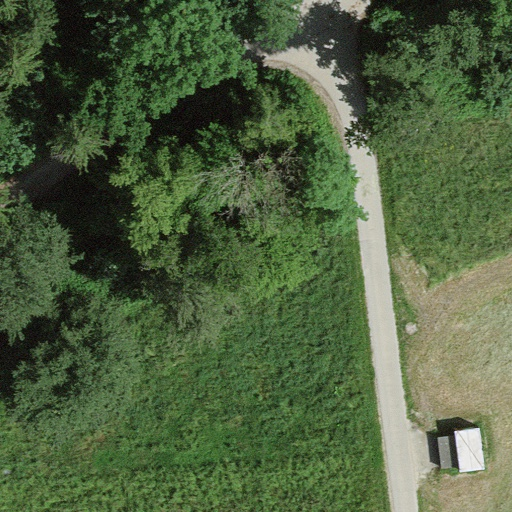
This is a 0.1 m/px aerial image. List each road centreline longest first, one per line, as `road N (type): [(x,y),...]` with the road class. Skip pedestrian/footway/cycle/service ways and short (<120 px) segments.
road 1 (track): [(322,10),(352,117),(406,511)]
road 2 (track): [(341,0),(41,172),(0,204)]
